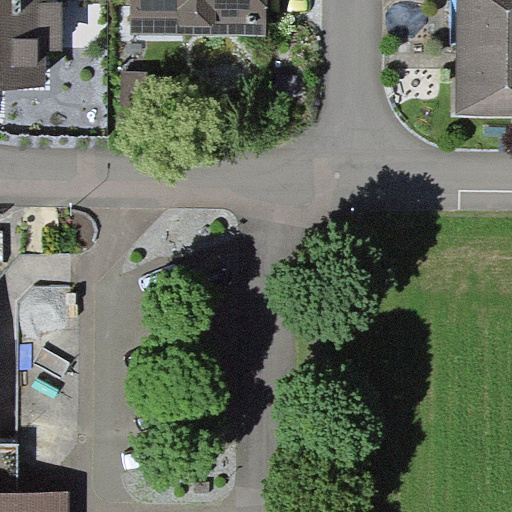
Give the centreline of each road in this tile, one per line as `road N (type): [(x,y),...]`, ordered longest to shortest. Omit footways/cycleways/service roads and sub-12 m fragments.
road 1 (residential): [(0,176),(55,185),(340,184)]
road 2 (unknown): [(210,511),(236,480),(262,184)]
road 3 (unknown): [(105,185),(109,511)]
road 4 (residential): [(345,0),(340,184)]
road 5 (residential): [(340,184),(511,183)]
